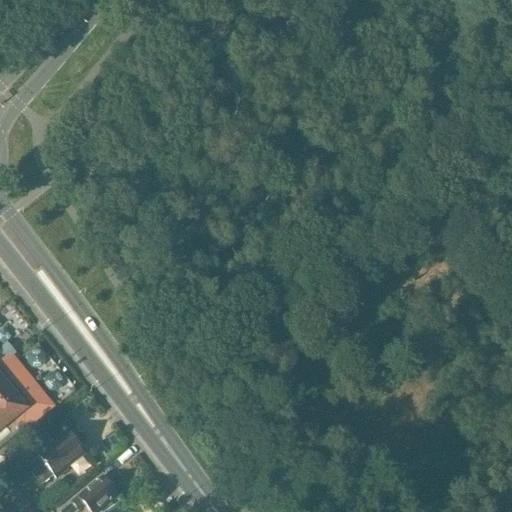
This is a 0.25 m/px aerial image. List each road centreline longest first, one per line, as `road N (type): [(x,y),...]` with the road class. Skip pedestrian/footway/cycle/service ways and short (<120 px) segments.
road 1 (secondary): [(214,511),(0,223)]
road 2 (tertiary): [(0,102),(94,0)]
